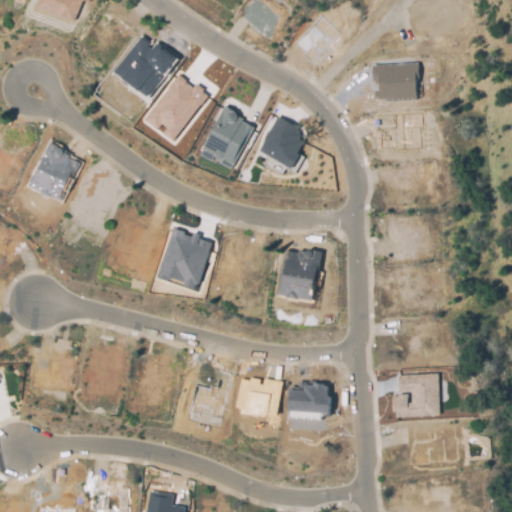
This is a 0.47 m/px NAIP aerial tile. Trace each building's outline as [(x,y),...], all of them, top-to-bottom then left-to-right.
[(86,0),(86,1),(83,0),(80,0),(74,19),(38,5),(39,2),(38,2),(38,0),(86,0)] [(176,58),(155,43),(153,45),(140,36),(113,72),(148,97),(176,58)] [(414,77),(414,81),(414,85),(414,99),(385,100),(385,97),(375,97),(374,91),(380,90),(380,86),(379,82),(375,82),(375,78),(372,78),(372,63),(415,62),(415,77),(414,77)] [(174,141),(207,94),(177,74),(145,120),(160,131),(160,132),(174,141)] [(253,122),(220,108),(201,155),(233,169),(253,122)] [(258,152),(290,167),(307,132),(275,117),(258,152)] [(79,158),(47,144),(29,188),(60,201),(79,158)] [(158,276),(184,283),(184,286),(197,290),(211,239),(171,228),(158,276)] [(320,254),(284,248),(276,295),(312,301),(320,254)] [(397,375),(397,392),(410,391),(411,402),(407,402),(407,394),(397,395),(397,396),(391,396),(391,411),(395,411),(395,417),(439,415),(437,373),(397,375)] [(240,378),(235,410),(276,416),(282,381),(261,378),(261,381),(240,378)] [(288,417),(321,418),(321,413),(329,413),(330,384),(297,383),(297,388),(289,387),(288,417)] [(145,511),(148,491),(173,494),(171,505),(185,507),(184,511),(145,511)]
